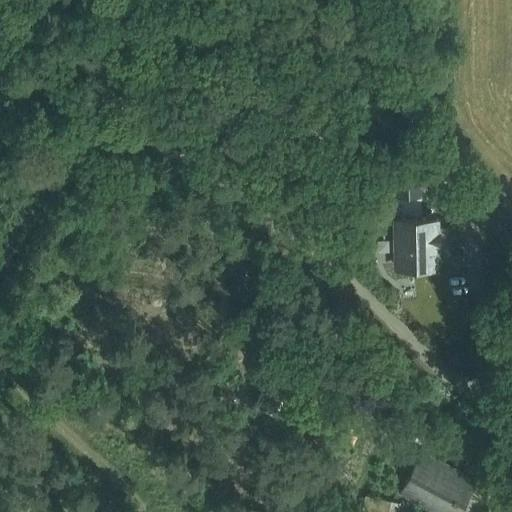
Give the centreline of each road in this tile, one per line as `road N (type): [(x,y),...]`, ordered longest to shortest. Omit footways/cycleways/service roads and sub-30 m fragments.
road 1 (unclassified): [(468,400),(315,247),(93,93)]
road 2 (track): [(0,364),(98,458),(138,511)]
road 3 (unclassified): [(0,263),(93,93)]
road 4 (unclassified): [(468,400),(481,496),(511,511)]
